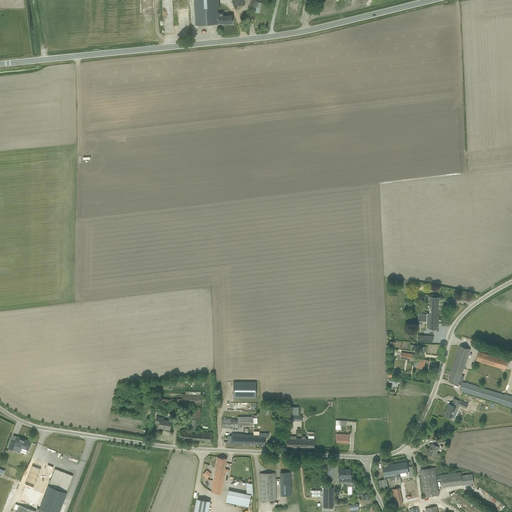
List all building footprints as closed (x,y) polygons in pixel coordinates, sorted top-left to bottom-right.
[(194,0),(195,20),(196,25),(218,24),(218,23),(223,23),(223,24),(232,23),(232,18),(232,14),(223,15),(223,12),(218,12),(218,16),(216,16),(216,12),(215,0),(194,0)] [(428,297),(428,301),(430,302),(428,329),(432,329),(437,329),(439,297),(434,297),(428,297)] [(460,346),(448,381),(453,383),(457,384),(457,383),(459,379),(460,375),(461,376),(470,349),(465,348),(460,346)] [(478,362),(505,370),(508,362),(478,352),(475,361),(475,363),(478,363),(478,362)] [(419,368),(424,368),(425,360),(417,358),(417,359),(414,358),(415,355),(401,353),(400,358),(416,361),(415,363),(414,367),(419,368)] [(389,378),(388,382),(391,383),(391,386),(396,387),(396,384),(399,384),(400,380),(389,378)] [(233,398),(256,398),(256,382),(234,382),(233,398)] [(501,404),(511,407),(511,396),(504,394),(504,395),(462,382),(460,391),(501,404)] [(159,398),(158,402),(200,405),(200,404),(200,399),(201,395),(200,395),(201,392),(191,391),(191,392),(189,392),(186,392),(186,394),(182,394),(182,396),(178,395),(177,398),(177,399),(176,399),(159,398)] [(444,415),(454,419),(459,408),(456,407),(457,404),(452,402),(451,405),(449,404),(444,415)] [(179,434),(178,439),(199,442),(199,441),(202,441),(202,442),(211,443),(212,432),(207,432),(196,431),(197,420),(200,420),(200,408),(192,408),(191,420),(191,423),(190,431),(179,430),(179,434)] [(159,428),(163,429),(163,428),(169,429),(170,424),(171,421),(163,420),(163,418),(157,416),(156,418),(156,423),(159,423),(159,428)] [(222,428),(238,428),(238,425),(253,425),(253,417),(237,417),(238,420),(236,420),(236,419),(222,419),(222,428)] [(336,420),(336,429),(340,429),(340,425),(345,425),(345,421),(336,420)] [(231,443),(265,445),(265,438),(269,438),(270,434),(254,433),(254,435),(231,434),(231,436),(228,436),(228,443),(231,443)] [(336,442),(348,443),(349,435),(336,434),(336,442)] [(10,444),(8,448),(16,451),(17,448),(21,450),(22,447),(28,450),(29,447),(31,442),(20,438),(13,435),(12,439),(10,444)] [(286,442),(286,447),(314,448),(315,443),(315,439),(314,439),(308,439),(305,439),(305,436),(301,436),(301,438),(297,438),(297,436),(290,436),(290,439),(286,439),(286,442)] [(432,456),(435,457),(438,450),(441,452),(443,447),(440,445),(440,444),(446,443),(445,438),(437,440),(437,444),(437,445),(432,443),(427,454),(432,456)] [(212,493),(221,494),(225,469),(226,459),(217,457),(217,462),(212,493)] [(382,465),(384,479),(395,477),(395,478),(400,477),(400,473),(408,472),(407,462),(382,465)] [(439,490),(438,491),(434,468),(420,470),(424,497),(438,495),(438,493),(440,493),(439,490)] [(58,511),(72,476),(54,469),(37,511),(58,511)] [(207,479),(211,473),(206,469),(202,475),(207,479)] [(338,469),(338,483),(351,483),(351,469),(338,469)] [(0,511),(1,511),(13,477),(0,472),(0,511)] [(280,473),(281,496),(291,496),(290,472),(280,473)] [(461,475),(461,472),(440,475),(441,481),(442,487),(462,484),(462,485),(473,483),(471,474),(461,475)] [(260,474),(261,500),(276,499),(275,473),(260,474)] [(378,481),(380,490),(388,488),(386,479),(378,481)] [(246,492),(228,490),(226,502),(249,506),(251,495),(253,483),(247,482),(246,492)] [(324,508),(333,508),(333,487),(324,487),(324,508)] [(392,489),(395,505),(403,503),(400,487),(392,489)] [(196,498),(194,511),(208,511),(210,500),(196,498)]
